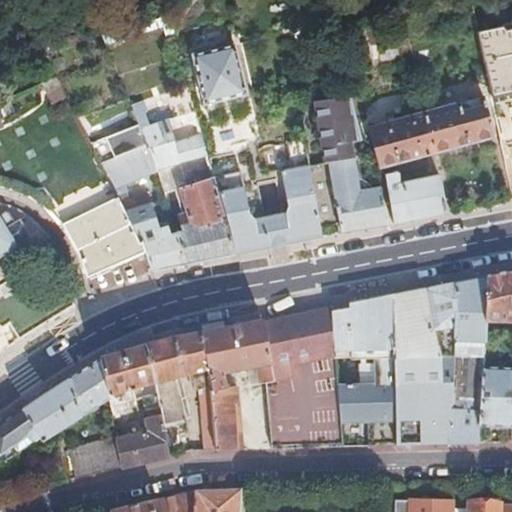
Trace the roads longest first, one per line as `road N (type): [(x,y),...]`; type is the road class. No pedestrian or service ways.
road 1 (secondary): [(0,388),(69,340),(123,315),(511,237)]
road 2 (unclassified): [(511,464),(157,474),(22,511)]
road 3 (unknown): [(92,330),(49,233),(24,208),(0,200)]
